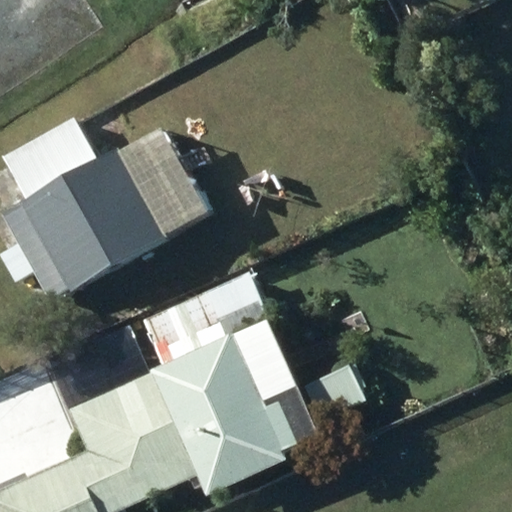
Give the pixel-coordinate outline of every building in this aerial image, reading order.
[(33,249),(14,260),(28,285),(46,275),(65,309),(225,220),(178,134),(112,171),(85,121),(15,160),(39,204),(15,217),(33,249)] [(331,233),(257,268),(280,317),(354,283),(331,233)] [(492,241),(482,246),(493,270),(511,261),(511,249),(511,246),(497,252),(492,241)] [(227,503),(308,469),(303,458),(318,452),(299,410),(288,414),(257,342),(244,348),(237,330),(258,321),(245,290),(221,300),(220,297),(157,324),(180,376),(87,416),(104,456),(0,500),(0,503),(3,511),(140,511),(217,479),(227,503)] [(362,373),(321,395),(337,427),(379,406),(362,373)]
